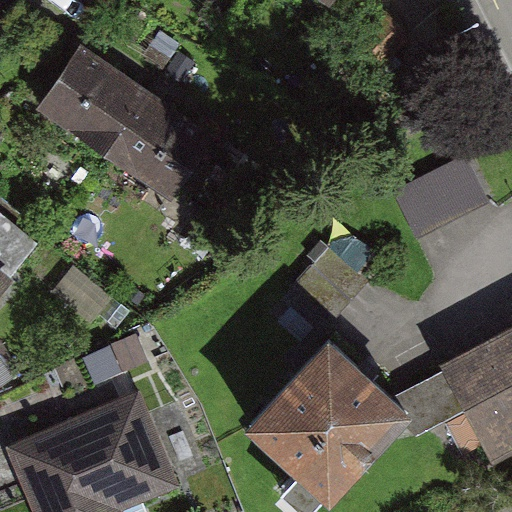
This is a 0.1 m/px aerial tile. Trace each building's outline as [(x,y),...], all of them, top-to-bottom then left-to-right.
[(92,45),(47,109),(178,198),(222,134),(92,45)] [(467,156),(394,194),(418,239),(455,219),(491,200),(467,156)] [(0,214),(0,272),(10,280),(38,245),(0,214)] [(328,249),(284,299),(322,332),(351,299),(366,283),(328,249)] [(112,300),(74,269),(54,294),(91,325),(99,315),(112,300)] [(0,295),(11,281),(10,280),(0,272),(0,295)] [(129,313),(112,300),(99,315),(116,329),(129,313)] [(148,363),(137,335),(113,344),(124,372),(148,363)] [(511,336),(398,396),(419,435),(466,410),(492,459),(511,448),(511,336)] [(0,345),(0,392),(22,377),(0,345)] [(326,345),(245,433),(330,511),(411,423),(326,345)] [(121,374),(110,348),(84,359),(96,385),(121,374)] [(144,393),(6,449),(31,511),(129,511),(184,490),(144,393)]
